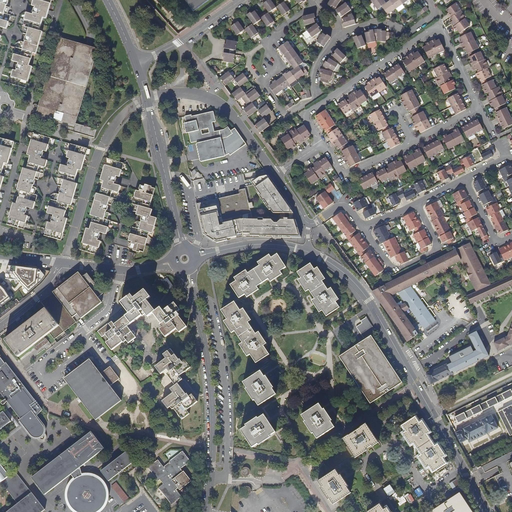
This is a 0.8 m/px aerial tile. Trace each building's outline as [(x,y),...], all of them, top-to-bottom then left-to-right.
[(0,0),(0,39),(1,36),(0,35),(0,30),(0,29),(0,28),(0,27),(7,29),(10,19),(10,16),(11,15),(7,14),(10,8),(6,7),(7,5),(9,1),(8,1),(8,0),(0,0)] [(23,22),(23,25),(22,26),(25,27),(23,34),(27,35),(26,37),(26,36),(24,41),(25,41),(24,43),(21,42),(19,48),(16,48),(15,49),(15,51),(12,61),(18,63),(18,65),(17,65),(16,69),(17,69),(16,71),(13,70),(11,78),(10,80),(9,84),(26,89),(31,71),(32,67),(29,66),(33,53),(36,54),(38,47),(40,42),(43,32),(39,31),(43,18),(46,19),(48,15),(49,10),(51,0),(33,0),(32,6),(35,7),(34,8),(33,12),(32,14),(26,12),(23,22)] [(185,0),(193,10),(207,0),(185,0)] [(264,0),(261,2),(268,12),(275,7),(270,0),(266,0),(265,1),(264,0)] [(329,0),(327,4),(335,9),(340,0),(329,0)] [(374,0),(372,2),(377,9),(381,6),(386,3),(383,0),(374,0)] [(395,8),(389,0),(386,3),(381,6),(383,9),(380,11),(385,17),(388,15),(387,13),(395,8)] [(388,0),(389,0),(395,8),(402,3),(399,0),(388,0)] [(508,39),(497,56),(503,59),(510,63),(511,64),(511,16),(511,15),(505,10),(501,6),(497,1),(495,0),(471,0),(475,6),(480,12),(485,19),(492,26),(498,31),(505,36),(508,39)] [(277,6),(283,15),(283,16),(286,14),(286,13),(290,10),(284,1),(283,1),(276,6),(277,6)] [(346,2),(336,9),(341,17),(351,10),(346,2)] [(449,15),(459,7),(455,3),(446,9),(448,12),(449,14),(448,15),(449,15)] [(420,14),(427,9),(425,6),(418,11),(420,14)] [(459,7),(449,15),(451,18),(461,10),(459,7)] [(246,14),(252,24),(253,25),(260,19),(260,18),(253,9),(246,14)] [(453,27),(465,19),(466,18),(461,10),(451,18),(453,21),(454,22),(451,24),(453,27)] [(260,18),(267,27),(271,23),(272,25),(274,23),(274,21),(268,13),(267,12),(260,18)] [(314,14),(302,17),(304,25),(316,22),(314,14)] [(353,16),(341,19),(344,27),(356,24),(353,15),(353,16)] [(470,26),(465,19),(453,27),(455,30),(457,29),(458,30),(460,33),(465,30),(470,26)] [(230,26),(236,35),(243,30),(244,29),(237,20),(233,22),(234,23),(230,26)] [(316,24),(316,23),(306,30),(311,37),(321,30),(319,27),(316,24)] [(244,29),(246,31),(251,38),(255,35),(256,36),(258,34),(252,24),(251,24),(244,29)] [(376,37),(376,41),(386,42),(386,40),(389,40),(389,32),(386,32),(386,31),(385,31),(382,31),(382,29),(377,29),(377,30),(376,37)] [(376,37),(377,30),(373,31),(373,30),(372,30),(368,31),(368,32),(364,33),(367,44),(375,41),(375,37),(376,37)] [(330,37),(323,32),(316,42),(323,47),(330,37)] [(467,34),(462,37),(460,38),(461,41),(462,43),(460,44),(462,47),(475,40),(471,33),(467,34)] [(353,38),(358,49),(366,46),(361,34),(353,38)] [(75,126),(76,123),(97,48),(91,47),(85,45),(58,37),(36,114),(75,126)] [(223,48),(236,50),(237,41),(225,39),(225,40),(223,48)] [(435,41),(434,39),(430,41),(430,42),(436,54),(444,50),(439,39),(436,40),(435,41)] [(479,49),(475,40),(462,47),(463,50),(465,49),(466,51),(468,54),(473,51),(479,49)] [(283,55),(284,54),(293,48),(288,41),(279,47),(282,51),(281,52),(283,55)] [(428,58),(436,54),(430,42),(430,41),(427,43),(428,45),(426,45),(423,47),(428,58)] [(288,62),(297,55),(293,48),(284,54),(286,58),(285,59),(288,62)] [(332,54),(331,55),(340,63),(346,57),(337,49),(332,54)] [(412,52),(409,54),(417,66),(425,61),(418,51),(415,53),(414,54),(412,52)] [(471,62),(470,63),(471,66),(484,60),(480,52),(475,54),(469,57),(471,60),(471,62)] [(223,53),(221,61),(233,63),(235,55),(223,53)] [(417,66),(409,54),(406,57),(407,58),(406,59),(403,61),(410,71),(417,66)] [(294,69),(303,63),(297,55),(288,62),(290,65),(291,64),(294,69)] [(322,69),(332,72),(333,71),(334,70),(338,64),(329,58),(326,62),(325,62),(323,65),(324,65),(322,69)] [(485,59),(484,60),(471,66),(473,70),(476,68),(476,70),(478,73),(487,68),(489,67),(485,59)] [(303,63),(294,69),(293,70),(290,71),(296,79),(304,74),(305,75),(305,74),(308,72),(304,66),(307,64),(303,63)] [(398,63),(395,66),(396,67),(395,68),(393,65),(390,67),(397,78),(405,73),(398,63)] [(444,69),(446,68),(444,64),(433,69),(437,78),(449,72),(447,69),(445,70),(444,69)] [(387,73),(386,71),(383,74),(389,84),(397,78),(390,67),(387,69),(389,72),(387,73)] [(480,77),(478,78),(480,82),(486,79),(491,77),(487,68),(478,73),(475,74),(476,77),(479,76),(480,77)] [(333,72),(332,72),(322,69),(321,69),(320,72),(322,73),(320,76),(320,77),(322,78),(321,81),(328,83),(329,80),(331,80),(333,72)] [(224,86),(234,78),(229,71),(220,78),(223,82),(222,83),(224,86)] [(282,75),(283,76),(289,85),(297,80),(296,79),(290,71),(286,74),(285,72),(282,75)] [(240,86),(248,80),(245,76),(246,75),(244,72),(243,73),(234,79),(234,80),(239,87),(240,86)] [(439,87),(440,86),(450,81),(448,78),(447,77),(450,75),(449,72),(437,78),(435,79),(439,87)] [(275,80),(282,90),(289,85),(283,76),(279,79),(278,77),(275,80)] [(375,80),(374,78),(371,80),(379,92),(386,87),(379,77),(377,79),(375,80)] [(486,89),(483,90),(484,94),(487,92),(496,88),(492,79),(487,82),(481,85),(483,88),(485,87),(486,89)] [(269,86),(275,95),(282,90),(275,80),(272,82),(273,83),(269,86)] [(371,97),(379,92),(371,80),(367,82),(368,84),(367,85),(364,87),(371,97)] [(454,83),(453,80),(450,81),(440,86),(444,94),(455,89),(453,86),(452,84),(454,83)] [(234,99),(236,101),(242,97),(245,94),(240,87),(232,94),(235,98),(234,99)] [(488,102),(501,96),(502,95),(498,87),(496,88),(487,92),(488,96),(489,97),(486,99),(488,102)] [(256,88),(255,89),(246,95),(245,94),(242,97),(248,105),(252,103),(251,102),(260,96),(257,92),(258,91),(256,88)] [(355,91),(352,93),(360,105),(367,100),(360,90),(358,91),(356,93),(355,91)] [(402,102),(404,105),(416,98),(412,90),(401,96),(403,99),(403,101),(402,101),(402,102)] [(350,98),(349,99),(346,101),(352,109),(353,111),(360,106),(360,105),(352,93),(349,95),(350,98)] [(457,98),(459,97),(457,93),(446,99),(451,107),(463,101),(461,98),(458,99),(457,98)] [(505,104),(501,96),(488,102),(490,105),(491,105),(492,106),(494,109),(499,107),(505,104)] [(342,103),(341,102),(337,104),(344,114),(352,109),(346,101),(344,98),(342,100),(343,103),(342,103)] [(420,106),(416,98),(404,105),(405,108),(407,107),(407,108),(409,112),(411,111),(412,114),(419,110),(418,107),(420,106)] [(451,107),(455,115),(465,109),(463,106),(462,106),(461,105),(464,103),(463,101),(451,107)] [(286,110),(293,106),(290,102),(283,107),(286,110)] [(248,117),(257,110),(252,103),(248,105),(243,109),(246,113),(245,114),(248,117)] [(266,104),(258,111),(257,111),(263,118),(272,111),(273,111),(271,108),(270,108),(266,104)] [(501,110),(495,113),(494,113),(496,117),(498,116),(499,117),(496,119),(497,122),(509,116),(505,108),(501,110)] [(316,116),(318,119),(320,118),(321,119),(318,121),(320,124),(331,117),(326,109),(316,116)] [(373,123),(385,117),(384,114),(381,115),(380,113),(382,112),(380,109),(369,115),(373,123)] [(412,123),(414,126),(427,119),(423,111),(420,113),(419,110),(412,114),(414,116),(412,117),(413,120),(414,122),(412,123)] [(185,117),(187,127),(191,143),(198,141),(199,143),(196,143),(195,144),(196,146),(196,147),(197,148),(196,149),(197,151),(197,152),(198,154),(197,155),(199,157),(198,157),(200,159),(199,160),(200,162),(212,159),(226,156),(226,155),(227,155),(229,153),(230,155),(246,144),(235,129),(231,131),(228,127),(224,130),(214,132),(212,123),(215,122),(213,112),(206,113),(191,116),(191,115),(185,117)] [(497,122),(499,125),(502,124),(502,125),(501,126),(502,130),(511,125),(511,122),(509,116),(497,122)] [(336,124),(331,117),(320,124),(321,127),(324,125),(325,126),(324,127),(326,131),(331,127),(336,124)] [(388,125),(386,122),(385,122),(384,121),(387,120),(385,117),(373,123),(378,131),(382,128),(388,125)] [(260,133),(269,126),(264,119),(254,126),(260,133)] [(418,128),(418,130),(420,133),(431,127),(427,119),(414,126),(416,129),(418,128)] [(472,121),(469,123),(475,134),(483,130),(478,119),(474,121),(475,123),(474,124),(472,121)] [(466,128),(465,126),(462,128),(465,134),(467,138),(475,134),(469,123),(466,124),(468,127),(466,128)] [(94,138),(96,129),(83,126),(81,134),(94,138)] [(307,137),(309,139),(312,136),(305,127),(298,131),(305,142),(308,141),(306,138),(307,137)] [(333,130),(328,134),(330,137),(332,136),(333,138),(330,139),(332,142),(343,135),(338,127),(333,130)] [(390,128),(384,131),(382,133),(386,141),(398,135),(396,131),(393,133),(392,132),(394,131),(392,127),(390,128)] [(458,128),(454,130),(455,132),(454,133),(451,134),(456,145),(464,141),(461,135),(458,130),(458,128)] [(305,142),(298,131),(296,129),(288,134),(289,135),(296,145),(299,143),(300,142),(302,144),(305,142)] [(25,226),(25,224),(28,216),(25,215),(25,213),(26,213),(27,209),(26,209),(27,207),(33,209),(36,199),(37,197),(37,195),(34,194),(36,188),(33,187),(34,185),(35,181),(35,179),(38,180),(40,173),(43,174),(44,173),(45,171),(45,168),(48,161),(47,161),(41,159),(41,157),(42,157),(43,153),(43,151),(46,152),(49,144),(50,142),(51,138),(33,133),(31,140),(29,147),(28,151),(27,155),(30,156),(26,169),(23,168),(21,175),(20,179),(17,190),(20,191),(18,197),(16,204),(13,203),(11,211),(9,218),(7,224),(24,230),(25,226)] [(451,134),(448,136),(446,137),(445,135),(441,137),(442,138),(445,144),(448,149),(456,145),(451,134)] [(294,150),(297,147),(296,145),(289,135),(282,140),(289,151),(291,149),(293,148),(294,150)] [(348,142),(343,135),(332,142),(334,145),(337,143),(337,145),(336,146),(338,149),(340,148),(345,144),(348,142)] [(390,149),(400,143),(399,139),(397,141),(396,139),(399,137),(398,135),(386,141),(390,149)] [(0,190),(4,177),(1,176),(5,163),(8,164),(9,160),(10,155),(14,142),(0,138),(0,190)] [(431,143),(436,154),(444,150),(442,145),(439,140),(435,142),(436,143),(435,144),(433,141),(431,143)] [(427,148),(427,146),(423,148),(426,154),(428,159),(436,154),(431,143),(427,144),(429,147),(427,148)] [(70,147),(69,150),(67,158),(70,159),(69,160),(67,165),(68,165),(67,167),(61,165),(58,175),(57,177),(57,178),(60,179),(58,186),(61,187),(61,189),(60,188),(59,193),(59,195),(56,194),(54,200),(51,199),(50,201),(50,203),(47,213),(53,215),(53,217),(52,216),(51,221),(51,223),(48,222),(45,230),(45,232),(44,235),(61,240),(67,219),(64,218),(68,205),(71,206),(78,184),(74,183),(78,170),(81,171),(88,149),(70,144),(70,147)] [(344,160),(357,153),(353,145),(347,148),(342,151),(343,154),(344,155),(342,156),(344,160)] [(490,150),(481,155),(483,160),(493,155),(492,153),(495,152),(492,146),(488,148),(490,150)] [(419,148),(416,150),(417,152),(415,153),(412,155),(418,165),(426,161),(423,155),(420,150),(419,148)] [(348,162),(349,164),(350,166),(361,161),(357,153),(344,160),(346,163),(348,162)] [(407,157),(406,155),(403,157),(404,159),(407,165),(410,170),(418,165),(412,155),(409,156),(407,157)] [(446,167),(436,172),(441,181),(448,178),(446,174),(449,173),(452,171),(455,175),(464,170),(462,166),(465,165),(466,168),(473,164),(469,155),(459,161),(461,165),(452,170),(450,165),(446,167)] [(117,198),(118,196),(121,186),(114,184),(115,182),(117,178),(116,178),(116,176),(120,177),(122,169),(123,167),(124,163),(107,158),(100,180),(103,181),(99,194),(96,193),(90,215),(93,216),(89,229),(86,228),(80,250),(97,255),(98,252),(99,249),(101,241),(98,240),(98,239),(99,239),(100,234),(100,232),(107,234),(109,225),(110,222),(111,221),(107,220),(109,213),(106,212),(107,211),(108,206),(108,204),(111,205),(114,199),(117,200),(117,198)] [(323,164),(321,161),(319,163),(326,174),(334,169),(327,159),(323,161),(324,163),(323,164)] [(404,166),(401,160),(398,162),(396,163),(395,161),(392,163),(398,175),(407,171),(404,166)] [(317,168),(316,168),(313,170),(320,181),(327,176),(326,174),(319,163),(316,165),(317,168)] [(391,167),(389,168),(385,170),(390,178),(391,181),(399,177),(398,175),(392,163),(389,164),(391,167)] [(509,164),(499,169),(503,178),(505,181),(506,180),(509,186),(508,187),(511,194),(511,176),(510,178),(509,175),(511,173),(511,167),(509,164)] [(385,170),(384,167),(381,169),(382,171),(381,172),(380,170),(377,172),(379,178),(382,182),(390,178),(385,170)] [(308,174),(305,175),(312,186),(320,181),(313,170),(312,169),(309,171),(310,173),(308,174)] [(372,172),(369,174),(370,176),(368,177),(367,174),(364,175),(370,187),(378,182),(376,179),(373,174),(372,172)] [(273,213),(293,213),(284,200),(285,199),(271,180),(270,180),(269,178),(270,177),(268,175),(251,179),(257,187),(255,188),(259,192),(257,194),(263,201),(264,201),(268,206),(267,207),(269,210),(270,209),(273,213)] [(361,180),(360,179),(356,181),(362,191),(370,187),(364,175),(361,177),(362,180),(361,180)] [(486,187),(481,177),(473,181),(475,185),(474,186),(477,192),(482,189),(484,192),(478,194),(483,205),(489,202),(490,205),(485,207),(489,215),(490,215),(492,218),(491,219),(493,224),(496,230),(498,229),(500,233),(508,229),(503,220),(498,211),(500,210),(495,198),(492,199),(488,190),(490,189),(488,186),(486,187)] [(398,192),(388,197),(393,206),(400,202),(398,199),(401,197),(404,196),(406,200),(415,195),(413,191),(416,190),(418,193),(425,189),(420,180),(410,185),(413,190),(404,195),(401,190),(398,192)] [(334,189),(330,183),(324,188),(326,190),(328,193),(334,189)] [(132,228),(131,231),(128,241),(132,242),(131,244),(130,243),(129,247),(133,249),(133,251),(140,253),(140,251),(144,252),(149,232),(153,233),(157,218),(150,216),(152,210),(149,209),(155,189),(151,188),(152,186),(145,184),(144,186),(140,185),(139,189),(140,190),(139,191),(136,190),(133,200),(132,203),(132,204),(135,205),(133,212),(136,213),(136,214),(142,216),(140,220),(141,221),(141,222),(137,221),(135,228),(132,227),(132,228)] [(467,196),(463,188),(452,193),(456,202),(458,205),(460,204),(464,211),(463,212),(466,218),(465,219),(466,222),(471,231),(476,228),(481,237),(480,237),(482,241),(488,238),(482,225),(477,217),(473,219),(471,216),(477,213),(473,207),(471,204),(468,200),(464,202),(462,199),(467,196)] [(239,194),(195,203),(202,234),(219,231),(218,225),(221,224),(221,222),(238,218),(252,218),(250,209),(254,208),(253,202),(248,203),(245,189),(238,190),(239,194)] [(325,191),(316,198),(320,203),(324,209),(333,203),(329,197),(327,194),(325,191)] [(365,219),(375,214),(370,204),(368,205),(364,197),(352,202),(355,208),(356,207),(357,210),(365,207),(366,210),(362,212),(365,219)] [(436,201),(425,207),(426,210),(427,209),(428,213),(430,216),(432,220),(431,220),(435,228),(439,236),(443,242),(447,240),(448,243),(454,240),(449,231),(450,230),(446,222),(442,215),(443,215),(439,208),(436,201)] [(340,211),(332,218),(375,276),(383,269),(380,266),(383,264),(380,261),(378,258),(376,260),(373,256),(374,256),(369,250),(366,252),(364,250),(368,246),(363,239),(358,232),(354,235),(352,233),(355,230),(351,224),(350,225),(347,221),(350,219),(348,217),(345,214),(343,215),(340,211)] [(413,211),(402,217),(406,224),(409,230),(414,228),(420,225),(421,225),(417,218),(413,211)] [(277,223),(274,223),(272,220),(263,219),(263,218),(252,218),(238,218),(221,222),(221,224),(218,225),(219,231),(204,235),(218,243),(227,240),(227,238),(237,237),(236,235),(243,233),(250,234),(250,236),(259,236),(260,237),(302,237),(296,220),(291,220),(291,218),(284,218),(283,220),(280,220),(277,223)] [(400,264),(408,260),(404,251),(402,252),(398,244),(394,236),(391,238),(387,231),(384,224),(373,230),(376,237),(377,236),(380,243),(383,242),(387,250),(391,257),(394,255),(397,261),(398,261),(400,264)] [(422,229),(413,234),(417,243),(418,242),(421,248),(419,249),(421,252),(427,249),(425,246),(431,243),(428,237),(426,234),(424,228),(422,229)] [(496,251),(489,255),(494,265),(504,260),(511,256),(511,255),(511,241),(506,245),(498,249),(501,254),(498,255),(496,251)] [(404,337),(407,342),(417,334),(407,320),(406,318),(401,312),(408,308),(405,303),(398,307),(390,296),(397,292),(407,288),(410,286),(461,261),(476,293),(491,286),(471,246),(470,244),(456,251),(385,286),(371,292),(404,337)] [(230,285),(239,298),(245,294),(246,296),(249,294),(258,288),(257,287),(268,279),(269,281),(281,273),(280,271),(286,267),(277,254),(271,258),(270,256),(258,263),(260,265),(248,273),(247,271),(235,279),(236,281),(230,285)] [(6,262),(0,265),(0,296),(20,282),(6,262)] [(322,311),(326,316),(336,310),(339,307),(336,302),(337,300),(329,289),(328,290),(322,281),(324,280),(316,268),(314,269),(310,264),(297,272),(301,278),(299,279),(307,291),(309,290),(314,299),(313,300),(321,312),(322,311)] [(31,277),(37,280),(40,274),(34,271),(31,277)] [(81,319),(102,302),(98,298),(103,294),(87,274),(82,277),(79,272),(53,292),(73,318),(77,314),(81,319)] [(511,276),(491,286),(476,293),(466,297),(471,306),(511,286),(511,322),(507,336),(493,343),(499,354),(511,347),(511,276)] [(423,329),(435,320),(410,286),(407,288),(397,292),(405,303),(408,308),(412,314),(414,316),(423,329)] [(129,343),(130,342),(133,340),(136,338),(134,335),(132,332),(128,327),(142,315),(143,316),(145,314),(146,314),(148,317),(153,313),(162,324),(169,318),(177,312),(180,310),(174,302),(163,311),(160,307),(155,311),(147,300),(150,297),(145,290),(134,298),(131,294),(121,302),(129,313),(114,325),(113,322),(110,325),(113,329),(123,342),(123,343),(126,340),(129,343)] [(76,322),(73,318),(53,292),(34,308),(38,314),(46,308),(59,325),(64,332),(76,322)] [(244,313),(242,309),(240,311),(234,302),(225,308),(221,310),(227,319),(225,321),(233,333),(235,331),(242,343),(241,344),(248,356),(250,354),(256,363),(259,361),(269,354),(264,345),(265,344),(263,341),(258,333),(256,334),(248,322),(250,321),(246,315),(244,313)] [(8,306),(0,312),(3,315),(10,309),(8,306)] [(44,337),(49,333),(59,325),(46,308),(38,314),(5,340),(18,357),(34,345),(35,347),(41,343),(45,339),(44,337)] [(179,315),(177,312),(169,318),(177,328),(180,332),(187,326),(178,316),(179,315)] [(364,339),(375,331),(373,328),(366,317),(360,321),(362,323),(356,327),(364,339)] [(166,337),(177,328),(169,318),(162,324),(161,325),(162,327),(162,328),(160,330),(166,337)] [(436,322),(435,320),(423,329),(424,330),(436,322)] [(102,337),(106,334),(113,329),(110,325),(108,323),(98,331),(102,337)] [(54,339),(64,332),(59,325),(49,333),(54,339)] [(112,350),(123,342),(113,329),(106,334),(110,340),(106,343),(112,350)] [(88,334),(93,343),(99,339),(94,330),(88,334)] [(432,388),(490,359),(476,332),(468,336),(476,351),(474,352),(471,347),(448,358),(451,363),(449,364),(449,363),(425,374),(432,388)] [(371,335),(359,343),(349,350),(339,357),(370,404),(402,382),(371,335)] [(46,339),(45,339),(41,343),(35,347),(34,348),(37,351),(49,342),(46,339)] [(161,374),(163,372),(172,365),(174,368),(182,362),(180,359),(179,360),(171,349),(163,355),(166,358),(155,367),(161,374)] [(7,401),(21,419),(39,405),(0,354),(0,391),(6,400),(7,401)] [(94,364),(93,363),(93,364),(89,359),(65,378),(68,383),(67,383),(68,384),(69,383),(72,387),(71,388),(72,388),(75,392),(74,392),(75,393),(75,392),(79,397),(82,401),(85,405),(84,405),(85,405),(89,410),(88,410),(89,410),(92,414),(92,415),(92,414),(97,420),(121,401),(118,396),(118,395),(117,395),(114,391),(114,390),(113,390),(110,386),(111,386),(101,374),(97,370),(98,369),(97,369),(93,364),(94,364)] [(185,359),(182,362),(174,368),(180,375),(191,367),(185,359)] [(183,379),(180,375),(174,368),(172,365),(163,372),(164,373),(166,375),(167,374),(175,385),(170,389),(173,392),(179,400),(181,403),(189,396),(187,393),(186,394),(178,383),(183,379)] [(110,366),(101,374),(111,386),(120,379),(110,366)] [(276,394),(268,382),(266,379),(261,371),(243,382),(259,406),(276,394)] [(168,408),(171,406),(179,400),(173,392),(162,401),(168,408)] [(192,394),(189,396),(181,403),(187,410),(198,401),(192,394)] [(485,400),(490,411),(494,409),(489,398),(485,400)] [(181,403),(179,400),(171,406),(173,409),(174,408),(182,419),(190,413),(187,410),(181,403)] [(487,412),(490,411),(485,400),(481,402),(483,405),(480,406),(484,414),(487,413),(487,412)] [(319,404),(302,415),(317,439),(335,427),(319,404)] [(43,425),(36,416),(42,410),(39,405),(21,419),(26,425),(24,427),(31,436),(32,437),(34,438),(43,430),(41,427),(43,425)] [(511,405),(499,412),(510,435),(511,433),(511,405)] [(0,460),(0,444),(22,428),(20,425),(19,425),(4,406),(2,408),(17,427),(7,435),(2,428),(0,430),(5,437),(0,440),(0,463),(9,476),(11,475),(0,460)] [(0,430),(2,428),(3,428),(11,421),(3,412),(0,414),(0,430)] [(451,414),(446,416),(453,429),(457,427),(451,414)] [(275,433),(263,415),(257,419),(257,418),(245,426),(246,427),(240,431),(251,449),(257,445),(258,446),(270,438),(269,437),(275,433)] [(455,433),(461,444),(468,440),(469,443),(498,429),(491,415),(455,433)] [(432,473),(436,470),(446,464),(442,458),(443,457),(436,445),(434,446),(426,435),(428,434),(420,422),(418,423),(414,417),(411,419),(401,426),(405,432),(403,433),(411,445),(413,444),(420,455),(419,456),(426,468),(428,467),(432,473)] [(349,436),(343,440),(353,456),(354,457),(365,449),(377,442),(366,425),(361,429),(360,428),(348,435),(349,436)] [(104,449),(91,431),(32,477),(37,485),(39,487),(45,495),(71,474),(75,479),(74,480),(73,481),(71,483),(70,485),(69,488),(68,490),(67,493),(67,495),(67,498),(68,500),(69,502),(70,504),(77,501),(78,503),(79,504),(80,505),(81,506),(83,506),(84,507),(86,507),(87,507),(89,507),(90,507),(91,507),(92,511),(97,511),(98,511),(100,510),(102,509),(104,507),(105,504),(106,502),(107,500),(107,497),(107,495),(107,492),(107,490),(106,487),(105,485),(103,483),(102,481),(100,479),(98,478),(96,477),(93,476),(91,475),(88,475),(86,475),(83,475),(82,476),(80,468),(104,449)] [(169,461),(170,463),(177,471),(180,469),(190,461),(182,451),(169,461)] [(126,452),(115,460),(108,465),(101,471),(109,481),(134,462),(126,452)] [(158,481),(160,479),(168,473),(164,468),(158,460),(148,467),(158,481)] [(42,511),(45,510),(15,471),(11,475),(9,476),(0,463),(0,511),(42,511)] [(160,479),(163,484),(168,480),(174,487),(176,485),(172,480),(183,472),(180,469),(177,471),(170,463),(164,468),(168,473),(160,479)] [(242,475),(243,476),(244,477),(246,477),(247,476),(249,475),(250,474),(250,472),(250,470),(249,469),(248,468),(247,468),(246,467),(244,468),(243,468),(242,469),(241,471),(241,473),(242,475)] [(335,470),(317,482),(321,487),(320,488),(327,499),(329,499),(332,505),(350,494),(346,488),(348,487),(339,475),(338,475),(335,470)] [(184,471),(183,472),(172,480),(176,485),(178,488),(180,490),(191,481),(184,471)] [(462,485),(458,479),(452,482),(456,489),(462,485)] [(181,497),(176,490),(174,487),(168,480),(163,484),(159,488),(171,504),(181,497)] [(116,483),(112,486),(124,502),(128,499),(116,483)] [(243,493),(245,495),(246,495),(248,495),(249,495),(250,494),(251,493),(252,491),(251,489),(250,488),(249,487),(249,486),(247,486),(246,486),(245,487),(243,488),(243,490),(243,492),(243,493)] [(472,511),(460,493),(429,511),(472,511)] [(92,511),(91,507),(90,507),(89,507),(87,507),(86,507),(84,507),(83,506),(81,506),(80,505),(79,504),(78,503),(77,501),(70,504),(70,505),(71,507),(73,509),(75,510),(77,511),(76,511),(92,511)] [(388,511),(386,507),(382,509),(378,503),(365,511),(388,511)]
